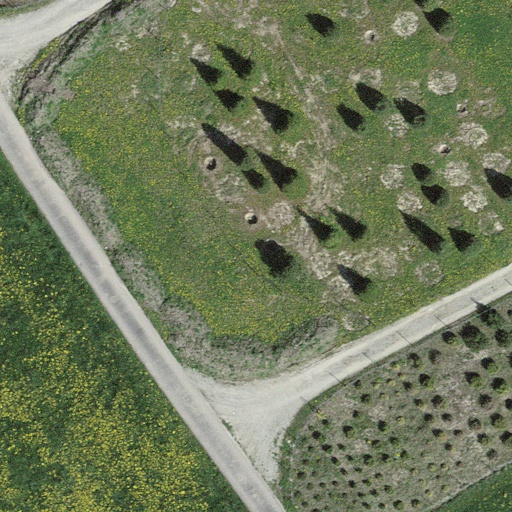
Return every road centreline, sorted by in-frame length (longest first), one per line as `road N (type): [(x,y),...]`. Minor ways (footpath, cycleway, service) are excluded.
road 1 (unclassified): [(0,110),(265,511)]
road 2 (track): [(215,446),(511,284)]
road 3 (track): [(0,94),(152,0)]
